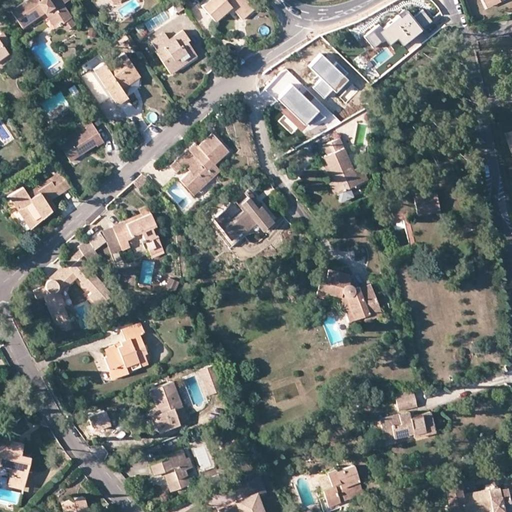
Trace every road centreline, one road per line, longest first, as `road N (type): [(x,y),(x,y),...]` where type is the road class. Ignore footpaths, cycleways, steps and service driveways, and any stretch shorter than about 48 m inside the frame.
road 1 (residential): [(0,280),(244,70)]
road 2 (residential): [(127,511),(58,423),(0,317)]
road 3 (residential): [(244,70),(270,175),(311,226)]
road 4 (residential): [(511,270),(480,107)]
